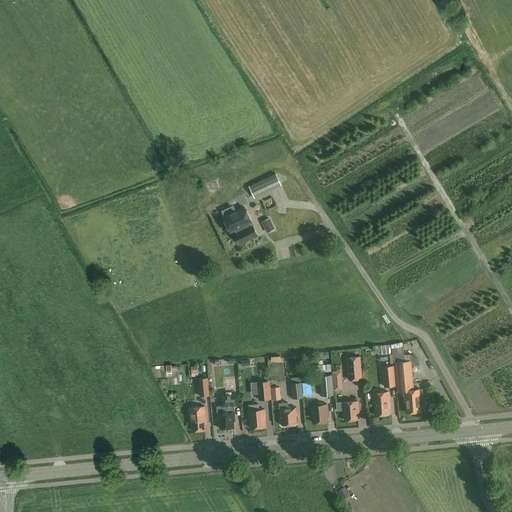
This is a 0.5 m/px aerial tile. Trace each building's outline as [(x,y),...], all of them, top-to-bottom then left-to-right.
[(282,184),(276,173),(249,186),(254,197),(282,184)] [(235,229),(250,222),(252,221),(245,207),(223,217),(230,232),(235,229)] [(275,229),(270,218),(262,221),(267,233),(275,229)] [(252,226),(250,222),(235,229),(237,233),(236,233),(240,243),(258,235),(253,225),(252,226)] [(403,342),(391,344),(392,348),(393,362),(395,362),(405,361),(403,346),(403,342)] [(390,354),(389,345),(375,346),(376,351),(378,351),(379,355),(390,354)] [(405,361),(395,362),(397,385),(413,383),(412,365),(418,365),(412,355),(407,355),(408,361),(405,361)] [(363,379),(361,356),(347,357),(349,380),(363,379)] [(319,372),(331,371),(330,364),(318,365),(319,372)] [(156,377),(171,376),(170,365),(155,366),(155,367),(153,367),(153,375),(156,375),(156,377)] [(396,386),(393,366),(382,367),(384,388),(396,386)] [(332,371),(333,391),(343,390),(341,370),(332,371)] [(334,395),(332,375),(319,376),(321,396),(334,395)] [(303,392),(302,383),(301,383),(300,378),(300,377),(291,378),(292,384),(291,384),(292,399),(303,398),(303,392)] [(210,396),(208,378),(198,378),(200,397),(210,396)] [(272,400),(270,381),(250,383),(251,393),(258,392),(259,401),(272,400)] [(413,383),(397,385),(398,393),(404,392),(405,402),(406,402),(407,413),(421,412),(420,406),(421,406),(420,401),(421,401),(423,401),(423,394),(421,394),(413,395),(413,391),(414,391),(413,383)] [(273,400),(282,399),(281,389),(279,389),(279,385),(272,385),(273,400)] [(224,402),(241,401),(240,389),(224,390),(224,402)] [(372,393),(373,398),(373,405),(375,405),(375,415),(389,414),(389,408),(390,408),(389,403),(390,403),(389,397),(389,391),(372,393)] [(337,411),(344,410),(344,420),(359,419),(358,413),(359,413),(358,408),(359,408),(358,401),(342,403),(342,402),(336,402),(337,411)] [(279,403),(279,408),(280,417),(282,425),(296,424),(296,422),(297,422),(296,413),(297,413),(296,407),(289,407),(288,402),(279,403)] [(248,405),(249,411),(248,411),(249,418),(250,418),(251,428),(265,427),(264,421),(265,421),(265,416),(265,409),(259,410),(259,404),(248,405)] [(327,411),(328,411),(327,404),(310,405),(311,412),(312,412),(313,423),(327,421),(327,415),(328,415),(327,411)] [(222,405),(222,411),(217,411),(218,420),(219,420),(220,428),(234,427),(233,421),(234,421),(234,416),(234,410),(232,410),(231,405),(222,405)] [(190,407),(190,413),(192,431),(206,429),(205,424),(206,423),(206,419),(206,412),(205,406),(190,407)]
